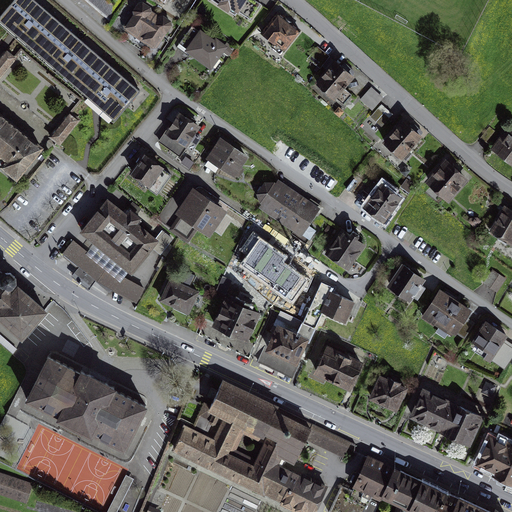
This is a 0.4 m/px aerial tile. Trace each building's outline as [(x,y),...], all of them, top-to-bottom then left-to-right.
[(140,93),(32,0),(16,0),(0,18),(0,24),(115,123),(140,93)] [(212,0),(211,1),(218,5),(217,7),(228,14),(230,13),(235,17),(237,14),(238,15),(239,14),(250,21),(261,4),(254,0),(212,0)] [(150,8),(142,3),(138,4),(132,12),(133,16),(124,29),(125,30),(124,31),(152,49),(158,49),(166,36),(167,35),(172,27),(171,22),(163,16),(160,17),(152,12),(150,8)] [(278,13),(260,35),(273,45),(270,48),(280,56),(283,52),(285,53),(302,31),(278,13)] [(185,53),(211,71),(228,48),(216,39),(214,41),(200,31),(199,32),(192,27),(179,45),(186,50),(185,53)] [(318,46),(308,59),(321,69),(330,57),(318,46)] [(0,80),(17,59),(6,51),(0,58),(0,80)] [(335,61),(314,85),(334,103),(337,100),(344,106),(353,95),(346,90),(355,79),(335,61)] [(383,99),(371,88),(359,100),(372,112),(383,99)] [(393,115),(381,105),(370,118),(382,128),(393,115)] [(179,109),(158,140),(179,155),(187,144),(192,148),(201,134),(196,130),(200,123),(179,109)] [(81,120),(69,111),(49,138),(60,147),(81,120)] [(403,116),(383,139),(402,156),(423,133),(403,116)] [(41,151),(0,117),(0,159),(7,165),(2,171),(17,184),(41,151)] [(511,126),(509,124),(491,147),(511,163),(511,126)] [(249,154),(220,134),(206,155),(209,157),(205,163),(215,170),(219,165),(235,175),(235,174),(239,177),(245,168),(241,165),(249,154)] [(164,165),(146,151),(130,170),(144,181),(143,183),(157,193),(171,173),(162,167),(164,165)] [(194,162),(186,155),(181,162),(189,168),(194,162)] [(446,156),(425,178),(449,200),(469,177),(446,156)] [(358,170),(345,187),(358,197),(371,180),(358,170)] [(320,206),(278,177),(276,180),(275,179),(264,179),(257,191),(260,200),(262,202),(259,205),(301,234),(320,206)] [(402,194),(382,179),(364,205),(385,220),(394,208),(393,207),(402,194)] [(228,208),(193,183),(174,210),(180,213),(169,229),(188,242),(199,227),(209,234),(228,208)] [(80,228),(81,230),(62,252),(79,265),(72,275),(88,288),(96,279),(98,280),(137,301),(145,287),(125,275),(130,269),(132,271),(159,237),(138,221),(142,216),(138,213),(141,208),(133,201),(126,210),(107,196),(80,228)] [(489,228),(511,241),(511,205),(505,202),(489,228)] [(158,219),(167,224),(176,211),(167,205),(158,219)] [(471,217),(468,221),(475,226),(482,219),(478,216),(471,217)] [(246,246),(240,260),(306,291),(315,273),(287,260),(291,252),(277,242),(278,239),(253,222),(241,244),(246,246)] [(332,246),(327,252),(348,267),(366,242),(357,235),(359,233),(358,230),(355,228),(352,228),(350,230),(345,227),(340,234),(338,233),(330,245),(332,246)] [(425,276),(402,260),(387,282),(411,298),(414,294),(418,297),(426,285),(422,281),(425,276)] [(0,269),(0,317),(22,335),(47,306),(17,279),(16,272),(11,268),(7,268),(4,268),(1,270),(0,269)] [(170,275),(159,298),(189,312),(199,289),(190,284),(195,273),(185,269),(180,279),(170,275)] [(492,269),(483,282),(497,292),(507,278),(492,269)] [(232,280),(223,276),(217,289),(225,293),(232,280)] [(335,285),(321,279),(302,320),(316,326),(323,310),(345,320),(355,300),(333,290),(335,285)] [(440,286),(420,314),(433,323),(436,319),(445,325),(442,329),(452,336),(455,331),(464,338),(472,324),(464,318),(472,308),(440,286)] [(226,293),(212,322),(247,339),(261,309),(252,305),(254,301),(236,292),(234,297),(226,293)] [(265,345),(257,361),(293,378),(316,326),(302,320),(280,310),(274,324),(276,325),(266,345),(265,345)] [(508,332),(486,317),(471,339),(487,348),(483,354),(505,368),(511,358),(511,342),(505,338),(508,332)] [(327,342),(313,371),(350,388),(364,359),(346,350),(347,348),(332,341),(331,343),(327,342)] [(47,350),(25,396),(125,447),(148,400),(116,384),(117,381),(100,372),(81,363),(80,366),(47,350)] [(380,371),(368,396),(397,409),(409,385),(400,381),(401,380),(387,373),(387,375),(380,371)] [(344,457),(351,442),(277,407),(279,403),(223,376),(208,408),(202,405),(193,425),(186,423),(174,448),(264,493),(265,491),(281,499),(279,501),(302,511),(314,511),(328,484),(302,471),(301,473),(284,464),(287,458),(294,461),(305,440),(344,457)] [(496,386),(486,381),(481,392),(491,397),(496,386)] [(412,415),(441,428),(452,403),(423,390),(412,415)] [(481,416),(452,403),(441,428),(440,429),(469,442),(481,416)] [(511,440),(507,438),(506,441),(489,433),(475,461),(496,471),(494,473),(511,481),(511,440)] [(352,485),(354,486),(381,498),(383,494),(381,493),(394,464),(368,452),(352,485)] [(381,493),(383,494),(402,503),(408,506),(421,476),(409,471),(394,464),(381,493)] [(0,493),(26,502),(32,482),(0,471),(0,493)] [(116,511),(134,478),(126,474),(107,511),(116,511)] [(421,476),(408,506),(421,511),(447,511),(449,509),(450,509),(458,493),(421,476)] [(353,488),(342,483),(329,511),(374,511),(381,498),(354,486),(353,488)] [(449,509),(447,511),(496,511),(498,510),(493,508),(458,491),(458,493),(450,509),(449,509)] [(421,511),(408,506),(402,503),(398,511),(389,511),(386,511),(385,511),(421,511)]
